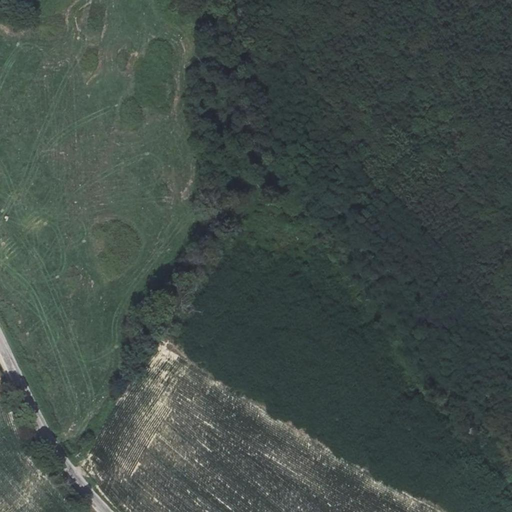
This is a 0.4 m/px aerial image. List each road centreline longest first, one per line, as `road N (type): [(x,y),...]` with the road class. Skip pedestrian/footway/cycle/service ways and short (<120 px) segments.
road 1 (track): [(192,369),(436,511)]
road 2 (unclassified): [(104,511),(32,410),(0,341)]
